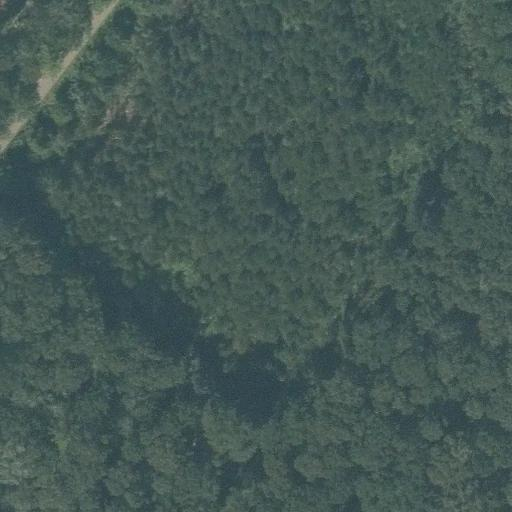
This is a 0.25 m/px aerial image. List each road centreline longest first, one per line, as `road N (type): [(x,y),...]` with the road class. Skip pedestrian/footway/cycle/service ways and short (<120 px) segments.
road 1 (track): [(195,511),(511,59)]
road 2 (tertiary): [(0,134),(104,0)]
